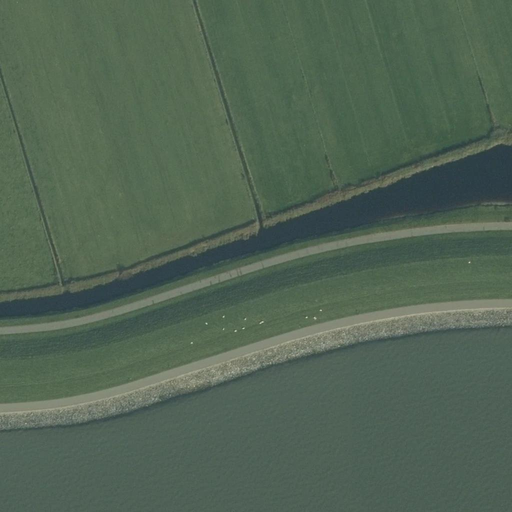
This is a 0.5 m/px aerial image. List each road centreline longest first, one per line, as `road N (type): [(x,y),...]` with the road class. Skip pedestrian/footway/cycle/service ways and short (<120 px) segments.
road 1 (unclassified): [(0,334),(107,319),(351,246),(511,230)]
road 2 (unclassified): [(0,416),(119,400),(362,329),(511,311)]
